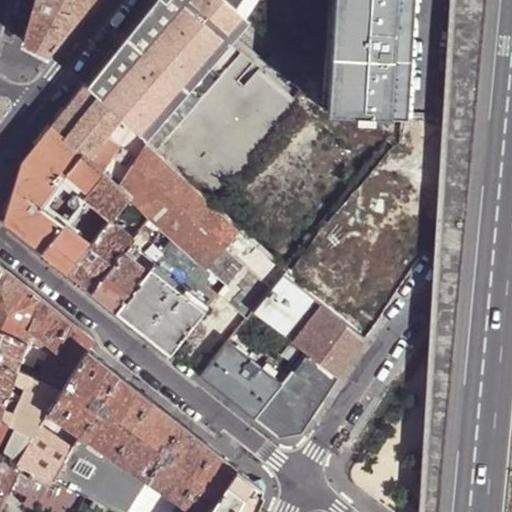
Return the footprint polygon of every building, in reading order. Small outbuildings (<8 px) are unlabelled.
[(47,52),(88,0),(35,0),(25,40),(47,52)] [(256,20),(233,0),(185,0),(98,98),(129,126),(139,111),(143,115),(154,103),(150,99),(217,25),(236,42),(256,20)] [(233,0),(256,20),(257,22),(271,0),(324,0),(331,4),(325,109),(357,111),(357,116),(374,118),(374,112),(407,114),(414,0),(233,0)] [(62,112),(52,125),(110,178),(146,142),(143,138),(129,126),(98,98),(84,85),(62,112)] [(68,271),(108,220),(127,196),(111,180),(110,178),(52,125),(46,131),(21,164),(5,214),(7,219),(9,225),(37,246),(68,271)] [(152,146),(111,180),(127,196),(132,202),(147,218),(170,239),(223,286),(217,293),(231,305),(243,291),(240,289),(231,281),(243,266),(252,274),(271,288),(282,274),(287,269),(215,202),(152,146)] [(138,231),(121,216),(132,202),(127,196),(108,220),(131,239),(138,231)] [(165,244),(170,239),(147,218),(142,226),(165,244)] [(108,220),(68,271),(80,280),(92,290),(122,251),(128,242),(131,239),(108,220)] [(152,262),(128,242),(122,251),(145,270),(148,266),(152,262)] [(145,270),(122,251),(92,290),(105,300),(116,309),(145,270)] [(0,329),(26,341),(40,298),(17,279),(0,265),(0,329)] [(156,341),(171,352),(204,309),(148,266),(145,270),(116,309),(130,320),(156,341)] [(240,289),(252,274),(243,266),(231,281),(240,289)] [(254,310),(271,288),(252,274),(240,289),(243,291),(231,305),(247,318),(254,310)] [(302,289),(282,274),(271,288),(254,310),(285,333),(314,298),(302,289)] [(40,298),(26,341),(27,342),(77,365),(87,348),(88,349),(93,341),(53,308),(40,298)] [(314,298),(285,333),(295,341),(323,305),(314,298)] [(323,305),(295,341),(308,352),(340,376),(352,358),(365,338),(329,310),(323,305)] [(77,365),(27,342),(26,341),(0,329),(0,360),(17,369),(20,361),(34,367),(36,363),(45,367),(40,379),(62,390),(77,365)] [(283,384),(229,341),(201,376),(232,400),(255,418),(283,384)] [(77,365),(62,390),(50,410),(55,414),(81,434),(82,433),(118,373),(100,358),(88,349),(87,348),(77,365)] [(255,418),(279,437),(302,432),(311,420),(340,376),(308,352),(283,384),(255,418)] [(0,416),(1,417),(17,369),(0,360),(0,416)] [(17,369),(1,417),(9,421),(35,433),(42,423),(47,415),(50,410),(62,390),(40,379),(17,369)] [(132,384),(118,373),(82,433),(116,456),(150,399),(132,384)] [(178,421),(150,399),(116,456),(182,501),(213,448),(178,421)] [(55,414),(50,410),(47,415),(52,418),(55,414)] [(0,439),(9,421),(1,417),(0,416),(0,439)] [(9,421),(0,439),(0,453),(17,463),(35,433),(9,421)] [(35,433),(17,463),(54,481),(73,448),(42,423),(35,433)] [(54,481),(86,496),(91,498),(116,456),(82,433),(81,434),(73,448),(54,481)] [(225,459),(213,448),(182,501),(198,511),(206,511),(236,467),(225,459)] [(0,496),(6,485),(17,463),(0,453),(0,496)] [(116,456),(91,498),(120,511),(175,511),(182,501),(116,456)] [(28,504),(44,511),(78,511),(86,496),(54,481),(17,463),(6,485),(32,497),(28,504)] [(236,467),(206,511),(198,511),(182,501),(175,511),(251,511),(262,487),(250,478),(236,467)]
